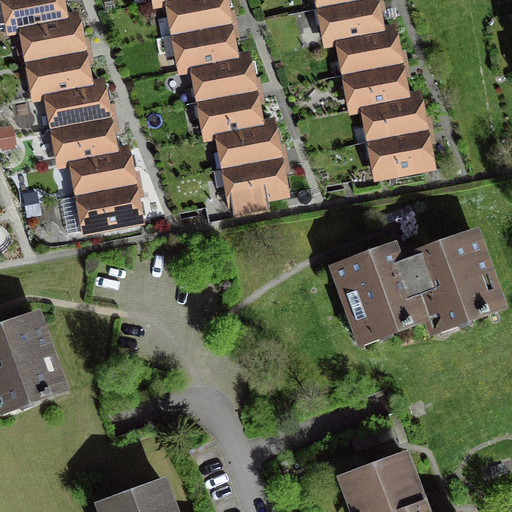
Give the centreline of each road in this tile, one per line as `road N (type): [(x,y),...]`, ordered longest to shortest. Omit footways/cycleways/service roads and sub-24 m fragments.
road 1 (residential): [(123,421),(192,399),(212,402),(252,511)]
road 2 (unknown): [(234,457),(354,419)]
